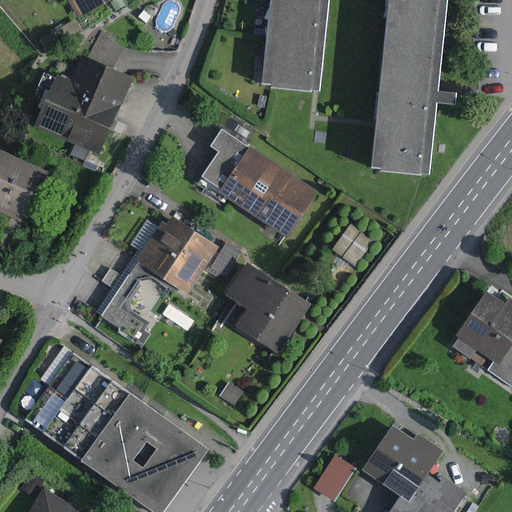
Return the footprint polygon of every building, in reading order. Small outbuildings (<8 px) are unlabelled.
[(74,0),(82,13),(105,0),(74,0)] [(277,0),(269,84),(325,90),(334,0),(277,0)] [(460,102),(461,92),(443,90),(451,0),(390,0),(373,164),(434,171),(442,101),(460,102)] [(129,43),(108,31),(95,54),(116,65),(124,51),(129,43)] [(133,77),(81,55),(69,81),(45,70),(36,91),(49,97),(40,119),(103,146),(115,119),(133,77)] [(210,144),(218,149),(202,173),(293,232),(319,191),(221,127),(210,144)] [(47,173),(2,152),(0,155),(0,199),(7,203),(5,208),(20,215),(27,218),(47,173)] [(165,222),(140,259),(187,291),(216,247),(174,219),(170,226),(165,222)] [(375,240),(353,224),(337,247),(358,263),(375,240)] [(244,250),(229,240),(213,265),(228,275),(244,250)] [(310,305),(247,264),(229,292),(250,306),(238,324),(280,351),(310,305)] [(120,307),(139,277),(130,271),(104,313),(137,334),(144,322),(120,307)] [(511,298),(506,306),(489,295),(462,334),(499,359),(492,368),(511,382),(511,298)] [(163,511),(168,511),(215,447),(81,351),(33,418),(163,511)] [(246,390),(232,382),(225,394),(238,402),(246,390)] [(367,467),(407,495),(422,473),(439,449),(420,436),(415,443),(394,428),(367,467)] [(439,485),(422,473),(407,495),(394,511),(461,511),(471,498),(443,479),(439,485)] [(87,511),(55,491),(41,511),(87,511)]
